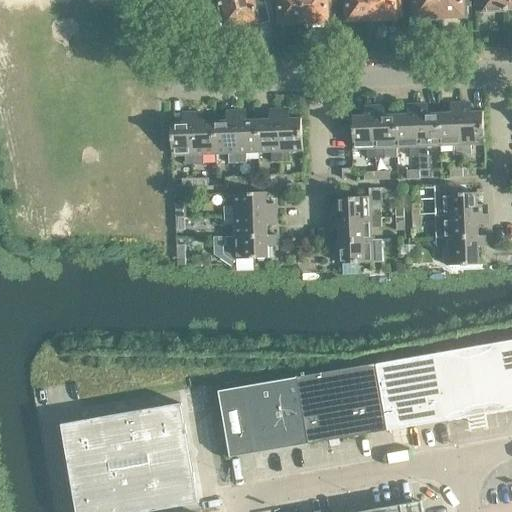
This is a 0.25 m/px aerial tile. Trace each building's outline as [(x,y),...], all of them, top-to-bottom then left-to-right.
[(253,0),(227,0),(220,2),(219,2),(224,25),(261,24),(261,23),(276,22),(276,10),(264,10),(264,20),(264,10),(258,11),(257,7),(255,8),(253,0)] [(279,0),(281,23),(303,22),(301,0),(279,0)] [(301,0),(303,22),(337,21),(336,0),(301,0)] [(336,0),(337,21),(369,19),(368,0),(336,0)] [(368,0),(369,19),(396,18),(395,17),(404,17),(402,0),(368,0)] [(414,0),(415,17),(439,17),(438,0),(414,0)] [(438,0),(439,17),(464,16),(463,6),(469,6),(468,0),(438,0)] [(474,0),(475,6),(483,5),(482,11),(506,9),(506,0),(474,0)] [(462,155),(460,107),(450,107),(450,113),(439,114),(440,146),(452,146),(453,156),(462,155)] [(470,107),(460,107),(462,155),(471,155),(470,145),(483,144),(482,112),(470,112),(470,107)] [(407,115),(396,115),(397,148),(409,147),(410,157),(419,157),(417,108),(407,109),(407,115)] [(440,146),(439,114),(427,114),(427,108),(417,108),(419,157),(428,157),(427,147),(440,146)] [(376,159),(374,110),(364,110),(364,117),(352,117),(353,149),(366,149),(367,159),(376,159)] [(397,148),(396,115),(384,116),(384,110),(374,110),(376,159),(384,158),(384,148),(397,148)] [(269,120),(257,120),(258,153),(271,152),(271,162),(280,162),(278,113),(268,114),(269,120)] [(289,113),(278,113),(280,162),(289,162),(289,152),(302,151),(301,119),(289,119),(289,113)] [(225,121),(214,122),(215,154),(228,154),(228,164),(237,163),(235,115),(225,115),(225,121)] [(258,153),(257,120),(246,121),(246,115),(235,115),(237,163),(246,163),(246,153),(258,153)] [(215,154),(214,122),(203,122),(202,116),(192,117),(194,165),(203,165),(203,155),(215,154)] [(194,165),(192,117),(182,117),(182,123),(170,124),(172,156),(185,155),(185,165),(194,165)] [(462,169),(462,177),(475,177),(475,168),(462,169)] [(342,180),(352,179),(351,169),(342,170),(342,180)] [(450,178),(462,177),(462,169),(449,169),(450,178)] [(407,179),(419,179),(419,170),(406,171),(407,179)] [(419,170),(419,179),(432,178),(432,170),(419,170)] [(376,172),(376,180),(389,180),(389,171),(376,172)] [(364,181),(376,180),(376,172),(363,172),(364,181)] [(268,184),(281,184),(281,175),(268,176),(268,184)] [(281,175),(281,184),(294,183),(294,175),(281,175)] [(238,177),(238,185),(251,185),(250,176),(238,177)] [(225,186),(238,185),(238,177),(225,177),(225,186)] [(182,187),(195,187),(195,178),(182,179),(182,187)] [(195,178),(195,187),(208,187),(207,178),(195,178)] [(444,194),(444,186),(434,186),(434,207),(435,216),(483,214),(483,204),(477,205),(476,193),(444,194)] [(338,210),(332,210),(333,220),(381,218),(380,188),(368,188),(369,197),(338,198),(338,210)] [(265,192),(233,193),(234,207),(224,207),(224,216),(272,214),(272,204),(266,204),(265,192)] [(412,217),(421,217),(420,203),(411,204),(412,217)] [(176,218),(184,217),(184,204),(175,205),(176,218)] [(395,218),(404,217),(404,205),(395,205),(395,218)] [(272,214),(224,216),(224,225),(234,225),(235,237),(267,236),(267,225),(273,224),(272,214)] [(436,238),(484,236),(484,235),(478,235),(478,225),(484,225),(483,214),(435,216),(436,238)] [(184,217),(176,218),(176,231),(185,230),(184,217)] [(404,217),(395,218),(396,231),(404,230),(404,217)] [(421,217),(412,217),(412,230),(421,229),(421,217)] [(381,227),(381,218),(333,220),(333,230),(339,230),(339,241),(372,240),(371,228),(381,227)] [(274,246),(273,236),(273,235),(267,236),(235,237),(225,237),(225,246),(221,246),(222,256),(233,263),(236,263),(236,260),(268,258),(268,246),(274,246)] [(484,236),(436,238),(436,247),(446,246),(447,259),(479,258),(479,246),(485,246),(484,236)] [(383,262),(382,240),(382,239),(372,240),(339,241),(333,241),(334,252),(340,252),(340,264),(373,262),(383,262)] [(401,258),(409,257),(409,244),(400,245),(401,258)] [(409,244),(409,257),(418,257),(418,244),(409,244)] [(185,245),(177,245),(177,258),(186,258),(185,245)] [(511,340),(503,342),(511,393),(511,340)] [(511,408),(511,393),(503,342),(435,354),(446,420),(511,408)] [(446,420),(435,354),(377,364),(389,430),(446,420)] [(377,363),(298,377),(309,444),(389,430),(377,364),(377,363)] [(309,444),(298,377),(219,391),(231,457),(309,444)] [(77,511),(146,511),(199,503),(181,403),(62,424),(77,511)] [(423,511),(421,501),(360,511),(423,511)]
